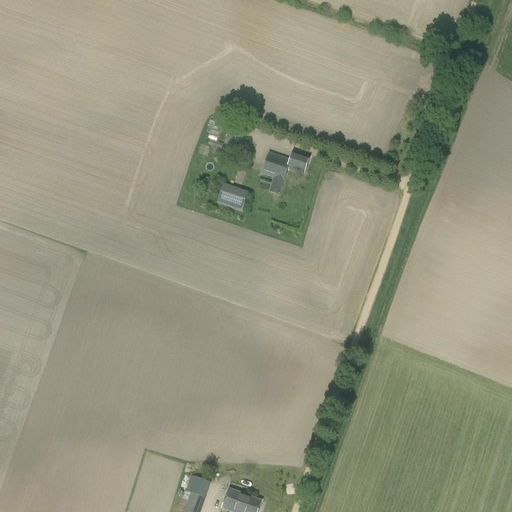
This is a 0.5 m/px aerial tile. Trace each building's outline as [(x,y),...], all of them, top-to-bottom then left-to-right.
[(222,154),(235,159),(246,129),(232,123),(222,154)] [(293,153),(290,160),(269,153),(262,175),(273,179),(268,193),(280,197),(288,170),(304,175),(310,158),(293,153)] [(248,193),(223,184),(216,203),(241,212),(248,193)] [(201,511),(210,480),(189,475),(180,510),(184,511),(183,511),(201,511)] [(221,509),(228,511),(257,511),(262,501),(229,489),(221,509)]
